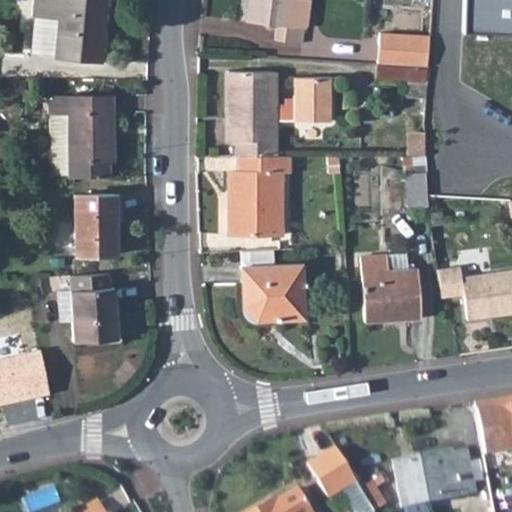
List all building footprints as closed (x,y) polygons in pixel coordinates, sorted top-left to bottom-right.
[(103,61),(109,0),(38,0),(34,57),(103,61)] [(252,0),(250,25),(279,28),(277,43),(305,46),(307,29),(310,28),(314,0),(309,0),(252,0)] [(511,0),(465,0),(465,31),(511,31),(511,0)] [(377,31),(376,61),(426,63),(427,34),(377,31)] [(234,141),(234,154),(235,154),(272,155),(272,123),(327,124),(328,79),(293,78),(292,106),(272,106),(273,73),(226,72),(225,140),(234,141)] [(70,177),(112,176),(112,160),(116,160),(116,97),(53,96),(53,114),(69,114),(70,177)] [(425,158),(426,134),(407,132),(406,158),(425,158)] [(272,155),(235,154),(234,172),(234,211),(225,210),(224,235),(279,236),(280,175),(286,175),(287,155),(272,155)] [(325,167),(344,168),(343,157),(325,157),(325,167)] [(234,211),(234,172),(226,172),(225,210),(234,211)] [(429,209),(427,176),(407,177),(409,209),(429,209)] [(120,192),(77,193),(79,255),(120,254),(120,192)] [(367,323),(421,320),(419,271),(391,272),(389,256),(363,258),(367,323)] [(279,314),(280,320),(310,319),(307,264),(249,267),(249,285),(256,285),(257,314),(279,314)] [(465,271),(442,274),(449,300),(469,297),(472,321),(511,315),(511,271),(466,278),(465,271)] [(259,322),(280,320),(279,314),(257,314),(256,285),(249,285),(249,310),(252,318),(259,322)] [(116,289),(74,291),(76,342),(118,340),(116,289)] [(511,401),(472,407),(478,448),(511,442),(511,401)] [(352,475),(335,448),(307,464),(323,492),(352,475)] [(393,504),(474,492),(467,448),(450,451),(450,448),(386,458),(393,504)] [(373,511),(358,485),(344,493),(356,511),(373,511)] [(270,511),(310,511),(296,487),(275,500),(279,507),(270,511)] [(105,511),(99,498),(75,511),(105,511)]
